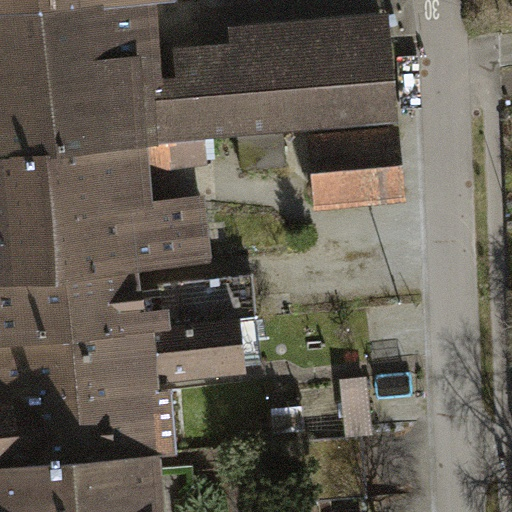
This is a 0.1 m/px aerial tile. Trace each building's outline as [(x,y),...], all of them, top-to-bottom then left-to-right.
[(168,0),(0,0),(0,19),(155,5),(169,4),(168,0)] [(0,159),(150,147),(167,146),(158,44),(155,5),(0,19),(0,159)] [(227,38),(158,44),(167,146),(302,135),(397,127),(387,8),(225,21),(227,38)] [(302,135),(308,204),(402,196),(397,127),(302,135)] [(0,159),(0,284),(166,271),(214,269),(208,194),(154,198),(150,147),(0,159)] [(0,337),(171,324),(166,271),(0,284),(0,337)] [(171,324),(0,337),(0,463),(161,449),(156,382),(241,375),(236,319),(171,324)] [(375,391),(349,392),(352,441),(378,440),(375,391)] [(166,511),(161,449),(0,463),(0,511),(166,511)] [(371,508),(367,449),(312,453),(316,511),(371,508)]
